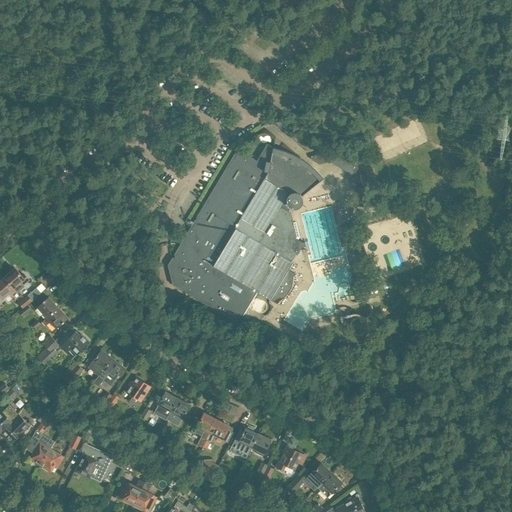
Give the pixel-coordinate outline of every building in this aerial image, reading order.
[(281,129),(285,126),(279,119),(275,123),(281,129)] [(309,164),(301,158),(292,154),(283,150),(273,147),(266,144),(256,160),(237,149),(196,217),(196,219),(195,220),(174,254),(175,257),(172,258),(168,265),(172,285),(232,320),(242,318),(258,292),(277,303),(279,301),(281,300),(283,298),(284,297),(286,295),(287,294),(288,293),(289,291),(290,290),(291,288),(291,287),(292,285),(293,283),(293,282),(293,279),(294,277),(294,276),(295,273),(288,269),(293,262),(291,261),(296,254),(297,255),(300,249),(299,249),(300,246),(302,247),(306,246),(305,242),(303,242),(298,239),(299,237),(295,221),(293,222),(289,207),(290,207),(291,207),(291,208),(292,208),(294,208),(295,208),(296,208),(298,208),(299,207),(300,206),(301,206),(301,205),(302,204),(302,203),(303,202),(303,201),(303,200),(303,199),(303,198),(302,196),(301,195),(323,178),(316,170),(309,164)] [(357,166),(331,150),(310,156),(311,159),(317,163),(329,160),(348,171),(353,189),(363,187),(357,166)] [(364,209),(372,207),(369,197),(362,199),(364,209)] [(14,289),(16,291),(17,292),(24,286),(23,285),(29,280),(23,274),(21,275),(15,268),(4,277),(14,289)] [(16,291),(14,289),(4,277),(0,280),(0,296),(1,296),(3,298),(8,293),(10,296),(16,291)] [(170,304),(163,283),(155,286),(165,314),(184,307),(181,300),(170,304)] [(36,289),(28,295),(28,296),(32,300),(40,294),(36,289)] [(23,308),(32,301),(32,300),(28,296),(19,303),(23,308)] [(38,307),(47,318),(58,308),(49,297),(38,307)] [(23,317),(32,310),(28,305),(19,312),(23,317)] [(58,308),(47,318),(42,321),(46,326),(50,322),(56,328),(68,318),(58,307),(58,308)] [(79,336),(75,332),(61,346),(67,352),(69,350),(75,356),(88,342),(81,335),(79,336)] [(47,348),(55,340),(51,335),(43,344),(47,348)] [(45,365),(58,352),(55,350),(60,345),(55,340),(47,348),(37,357),(45,365)] [(113,358),(101,350),(88,367),(99,376),(103,370),(113,358)] [(124,367),(113,358),(103,370),(99,376),(94,382),(99,386),(103,380),(111,386),(117,380),(115,378),(124,367)] [(76,378),(83,369),(78,365),(70,373),(71,374),(66,378),(71,383),(75,377),(76,378)] [(150,386),(137,377),(133,382),(132,381),(129,386),(130,386),(127,391),(133,395),(129,401),(137,406),(140,400),(141,400),(150,386)] [(0,396),(9,388),(5,383),(0,387),(0,396)] [(19,390),(15,386),(12,389),(12,388),(3,397),(9,402),(17,394),(17,393),(19,390)] [(106,404),(112,395),(107,391),(100,400),(106,404)] [(177,398),(166,392),(153,413),(165,420),(177,398)] [(113,407),(120,398),(114,393),(107,403),(113,407)] [(177,398),(165,420),(162,425),(167,427),(172,419),(173,420),(175,416),(182,419),(190,405),(178,398),(177,398)] [(0,431),(1,433),(12,421),(19,415),(11,407),(7,402),(0,409),(0,410),(0,431)] [(53,408),(47,403),(35,418),(41,423),(53,408)] [(152,411),(146,407),(140,416),(147,420),(152,411)] [(44,431),(56,417),(50,412),(38,426),(44,431)] [(211,430),(216,419),(204,413),(195,432),(202,435),(201,438),(202,438),(196,451),(200,453),(203,447),(206,440),(211,430)] [(26,421),(19,415),(12,421),(1,433),(0,433),(7,440),(8,439),(12,444),(30,425),(29,425),(31,423),(27,420),(26,421)] [(225,440),(228,434),(225,433),(229,426),(216,419),(211,430),(206,440),(203,447),(207,449),(211,443),(215,435),(225,440)] [(252,447),(258,434),(246,428),(243,435),(238,432),(233,443),(237,446),(236,448),(249,455),(250,453),(252,447)] [(82,471),(81,473),(91,478),(91,476),(100,481),(112,455),(87,443),(91,435),(85,432),(77,449),(85,453),(77,469),(82,471)] [(265,453),(271,439),(258,433),(258,434),(252,447),(265,453)] [(76,450),(82,437),(75,434),(68,446),(76,450)] [(40,465),(45,458),(50,449),(45,445),(49,440),(41,435),(31,451),(33,453),(30,458),(40,465)] [(306,456),(288,446),(285,451),(284,451),(281,455),(282,456),(277,466),(282,469),(285,464),(294,469),(298,462),(301,464),(306,456)] [(57,468),(64,457),(50,449),(45,458),(40,465),(51,471),(54,466),(57,468)] [(171,461),(174,456),(165,451),(163,457),(171,461)] [(130,473),(138,456),(131,453),(123,470),(130,473)] [(196,460),(190,457),(185,467),(191,470),(196,460)] [(213,476),(219,465),(215,463),(216,460),(213,459),(204,459),(200,468),(204,469),(200,476),(210,481),(213,476)] [(173,471),(176,466),(169,462),(166,467),(173,471)] [(263,475),(268,465),(262,462),(257,471),(263,475)] [(314,489),(317,487),(322,483),(332,473),(322,463),(312,473),(311,472),(304,480),(314,489)] [(269,481),(275,469),(268,466),(262,477),(269,481)] [(192,472),(187,479),(192,482),(197,475),(192,472)] [(328,497),(342,482),(332,472),(332,473),(322,483),(317,487),(328,497)] [(299,474),(286,488),(290,491),(294,491),(295,490),(295,488),(304,478),(299,474)] [(213,476),(210,481),(220,486),(223,481),(213,476)] [(134,504),(145,482),(139,479),(136,486),(127,482),(119,497),(134,504)] [(149,511),(153,504),(156,496),(147,492),(151,485),(145,482),(134,504),(149,511)] [(169,501),(176,492),(171,488),(164,497),(169,501)] [(227,511),(228,511),(237,503),(228,494),(219,504),(227,511)] [(324,508),(320,511),(364,511),(365,511),(357,497),(352,500),(351,499),(347,502),(347,503),(336,509),(334,509),(330,504),(324,508)] [(174,508),(171,506),(167,511),(188,511),(190,510),(193,505),(189,503),(186,508),(178,502),(174,508)]
